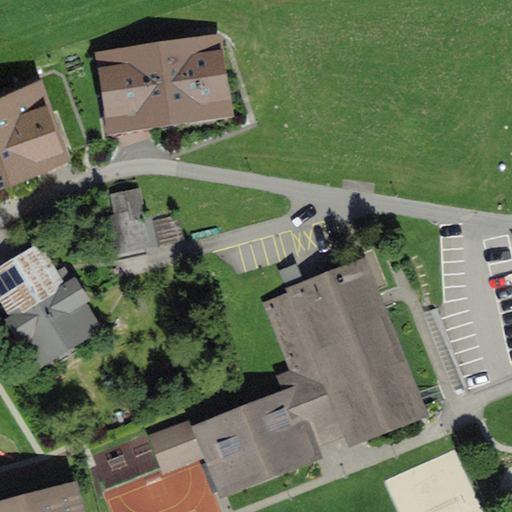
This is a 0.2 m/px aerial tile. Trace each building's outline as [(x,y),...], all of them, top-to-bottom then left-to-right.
[(212,46),(107,62),(116,124),(221,108),(212,46)] [(35,87),(0,99),(0,166),(56,146),(35,87)] [(116,249),(144,243),(139,216),(142,216),(137,193),(114,198),(119,220),(111,222),(116,249)] [(0,301),(35,359),(95,322),(71,283),(69,284),(63,274),(57,278),(41,251),(0,276),(0,301)] [(302,430),(303,430),(317,424),(320,432),(336,425),(333,418),(345,413),(354,436),(415,412),(359,268),(269,305),(296,373),(282,379),(288,395),(302,430)] [(225,492),(314,457),(303,430),(302,430),(288,395),(191,434),(188,426),(154,439),(166,468),(199,455),(197,449),(207,446),(213,461),(203,465),(214,493),(224,489),(225,492)] [(0,511),(76,511),(71,492),(0,511)]
